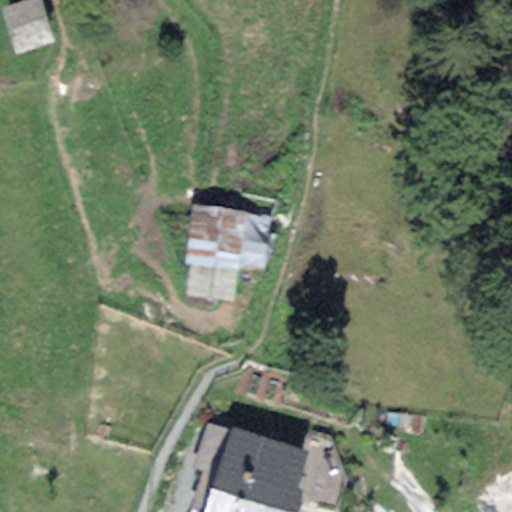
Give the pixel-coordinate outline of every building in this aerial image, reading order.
[(39,0),(2,0),(12,43),(48,34),(39,0)] [(284,84),(249,80),(241,149),(276,153),(284,84)] [(185,289),(245,295),(255,205),(195,199),(185,289)] [(227,408),(238,411),(313,437),(324,398),(238,370),(227,408)] [(313,437),(238,411),(224,450),(240,454),(231,493),(293,511),(301,511),(321,440),(313,437)]
